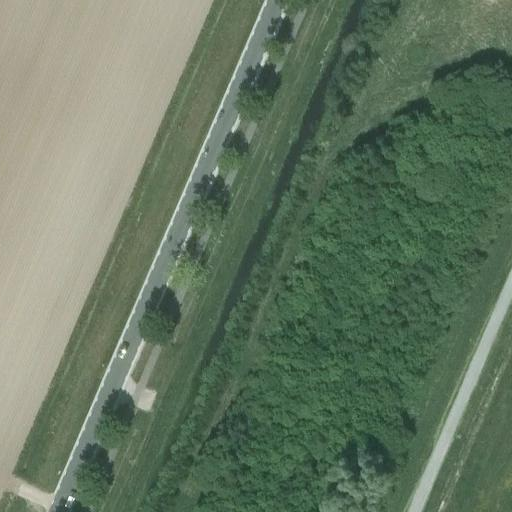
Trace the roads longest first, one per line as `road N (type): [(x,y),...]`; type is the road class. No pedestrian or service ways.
road 1 (track): [(335,0),(114,511)]
road 2 (tertiary): [(57,511),(275,0)]
